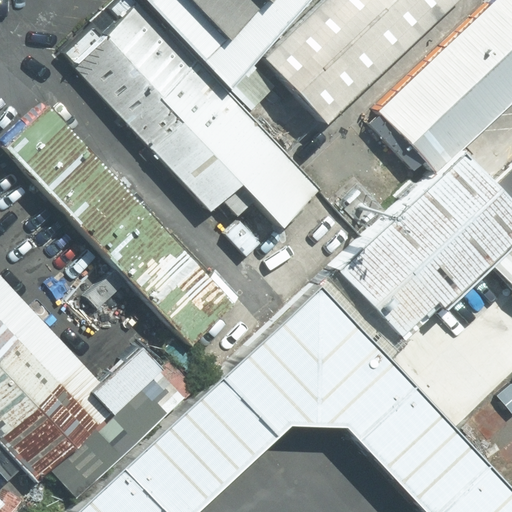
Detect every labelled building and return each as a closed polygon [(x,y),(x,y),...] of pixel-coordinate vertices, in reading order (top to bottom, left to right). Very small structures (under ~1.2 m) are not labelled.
[(316,190),(133,0),(120,0),(62,55),(209,208),(238,181),(280,224),(316,190)] [(260,0),(146,0),(200,57),(260,0)] [(260,0),(200,57),(228,86),(250,61),(303,0),(260,0)] [(450,0),(320,0),(258,58),(319,122),(450,0)] [(511,95),(511,0),(488,0),(372,110),(431,172),(511,95)] [(273,85),(250,61),(228,86),(249,109),(273,85)] [(233,299),(48,103),(3,145),(189,341),(233,299)] [(511,199),(493,180),(463,147),(334,266),(396,333),(434,297),(441,305),(487,262),(511,239),(511,199)] [(511,161),(493,180),(511,199),(511,161)] [(239,217),(222,232),(245,256),(261,241),(239,217)] [(511,239),(487,262),(511,288),(511,239)] [(511,511),(511,491),(318,284),(71,511),(187,511),(286,421),(343,422),(427,511),(511,511)] [(103,418),(0,303),(0,459),(25,487),(103,418)]
